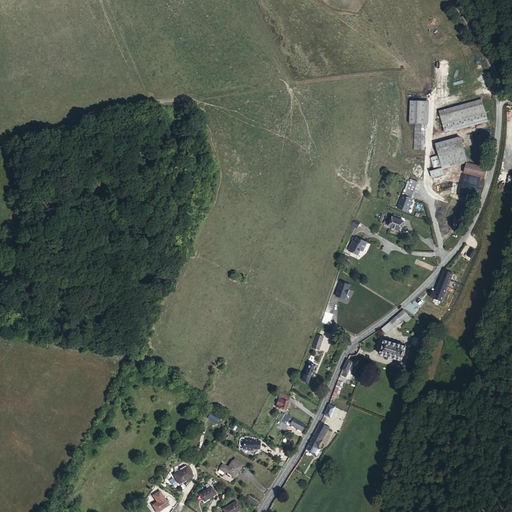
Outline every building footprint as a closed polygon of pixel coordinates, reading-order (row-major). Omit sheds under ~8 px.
[(485,111),(480,98),(438,112),(442,125),(485,111)] [(409,126),(415,126),(424,126),(424,104),(409,104),(409,126)] [(485,111),(442,125),(445,132),(487,119),(485,111)] [(424,126),(415,126),(415,151),(424,151),(424,126)] [(437,145),(441,156),(445,169),(466,162),(458,137),(437,145)] [(445,169),(441,156),(432,160),(436,171),(432,172),(435,179),(447,175),(445,169)] [(484,181),(486,171),(465,167),(463,176),(484,181)] [(413,182),(408,197),(416,201),(421,186),(413,182)] [(470,197),(472,191),(476,192),(477,187),(460,182),(457,193),(470,197)] [(407,200),(408,197),(406,196),(400,210),(404,212),(409,201),(407,200)] [(416,201),(408,197),(407,200),(409,201),(404,212),(411,214),(416,201)] [(454,231),(461,234),(470,206),(463,204),(454,231)] [(384,224),(402,233),(406,224),(407,220),(405,219),(403,222),(393,218),(390,224),(386,222),(384,224)] [(365,244),(355,239),(353,243),(351,243),(346,253),(354,257),(357,252),(361,254),(365,244)] [(435,291),(432,299),(445,303),(454,276),(445,273),(438,293),(435,291)] [(340,281),(336,296),(346,299),(351,285),(340,281)] [(332,314),(325,311),(320,324),(327,327),(332,314)] [(405,319),(401,314),(379,330),(382,336),(399,323),(405,319)] [(322,338),(316,335),(311,347),(317,350),(322,338)] [(403,347),(382,342),(378,357),(399,362),(403,347)] [(303,373),(301,372),(298,379),(305,382),(313,363),(304,359),(302,364),(305,366),(304,370),(303,373)] [(352,364),(346,361),(338,377),(342,379),(344,373),(347,374),(352,364)] [(339,383),(334,393),(338,395),(343,384),(339,383)] [(334,393),(324,413),(330,416),(334,407),(333,406),(335,399),(338,400),(340,396),(338,395),(334,393)] [(283,400),(270,396),(268,402),(272,403),(270,409),(279,412),(283,400)] [(211,412),(207,417),(216,424),(220,419),(211,412)] [(279,420),(282,422),(284,420),(277,416),(272,426),(277,429),(280,425),(277,423),(279,420)] [(297,432),(299,427),(284,419),(284,420),(282,422),(281,424),(297,432)] [(329,428),(319,423),(307,448),(312,449),(311,452),(317,455),(321,449),(319,447),(329,428)] [(244,440),(240,440),(240,448),(241,450),(248,450),(248,448),(255,448),(255,440),(250,440),(250,439),(244,439),(244,440)] [(242,467),(244,463),(234,457),(232,460),(242,467)] [(228,468),(225,471),(235,478),(242,467),(232,460),(228,468)] [(218,471),(223,475),(225,471),(228,468),(223,464),(218,471)] [(188,473),(182,465),(170,473),(175,482),(188,473)] [(215,496),(210,487),(198,495),(203,502),(215,496)] [(163,503),(158,495),(148,502),(152,510),(163,503)] [(247,503),(257,509),(259,505),(249,499),(247,503)] [(235,511),(240,509),(235,502),(224,510),(225,511),(235,511)]
